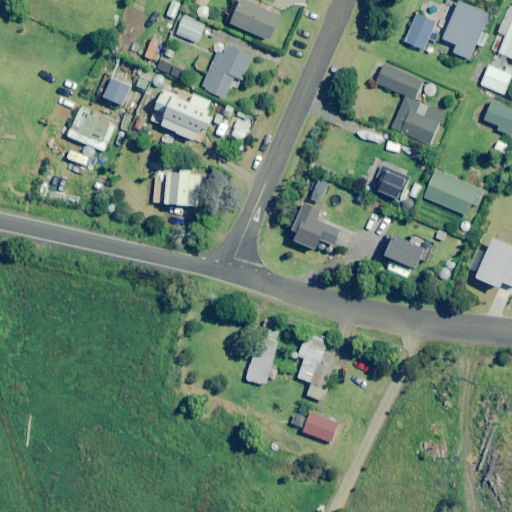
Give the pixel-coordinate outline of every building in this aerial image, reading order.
[(284,15),(250,0),(241,0),(231,23),(272,41),(284,15)] [(489,14),(461,2),(445,40),(459,45),(456,53),(471,59),(477,44),(484,47),(489,35),(482,32),(489,14)] [(133,7),(129,22),(141,25),(145,10),(133,7)] [(437,23),(419,14),(406,41),(424,50),(437,23)] [(206,26),(184,16),(176,33),(198,42),(206,26)] [(511,23),(500,53),(511,57),(511,23)] [(155,43),(138,36),(129,57),(147,64),(155,43)] [(227,55),(219,51),(203,88),(227,98),(236,77),(244,80),(256,53),(232,43),(227,55)] [(205,71),(211,55),(200,51),(194,66),(205,71)] [(404,96),(418,102),(426,82),(385,64),(377,83),(404,96)] [(511,78),(511,75),(490,66),(482,84),(505,95),(511,78)] [(109,80),(106,89),(135,100),(138,92),(109,80)] [(192,96),(170,87),(163,106),(184,114),(192,96)] [(445,114),(418,102),(404,96),(390,127),(431,145),(445,114)] [(95,115),(79,109),(75,118),(115,134),(121,118),(127,121),(131,111),(101,100),(95,115)] [(511,109),(494,102),(486,121),(501,127),(499,130),(511,135),(511,109)] [(413,179),(385,167),(376,190),(404,201),(413,179)] [(484,192),(436,171),(425,197),(468,216),(474,204),(478,206),(484,192)] [(205,175),(169,172),(168,184),(157,183),(155,202),(202,207),(205,175)] [(329,184),(320,180),(311,199),(321,203),(329,184)] [(342,229),(316,218),(310,235),(336,246),(342,229)] [(411,242),(391,233),(382,253),(418,269),(422,260),(427,262),(435,245),(414,235),(411,242)] [(511,246),(495,239),(488,254),(478,249),(469,269),(480,273),(477,278),(502,288),(504,282),(511,285),(511,246)] [(284,326),(265,320),(247,380),(266,385),(268,377),(275,379),(278,370),(271,369),(279,342),(284,326)] [(321,363),(329,338),(322,335),(321,338),(307,333),(299,356),(305,358),(299,378),(313,383),(308,396),(323,401),(334,367),(321,363)] [(341,424),(312,413),(305,432),(333,443),(341,424)]
